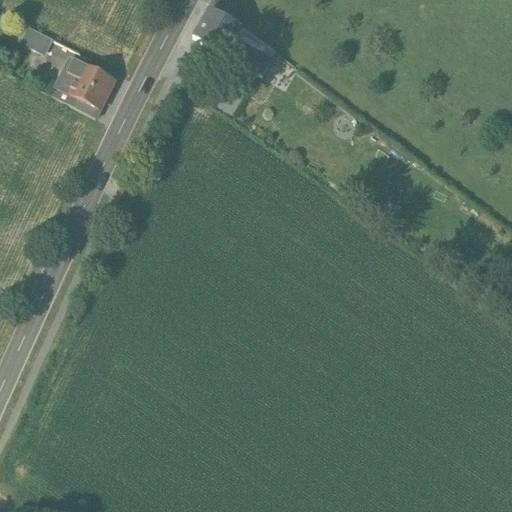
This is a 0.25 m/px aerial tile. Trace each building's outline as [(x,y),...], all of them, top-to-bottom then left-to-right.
[(241,32),(208,14),(194,40),(251,72),(258,59),(238,48),(232,48),(241,32)] [(48,56),(56,40),(31,27),(23,43),(48,56)] [(274,54),(269,51),(265,57),(271,60),(274,54)] [(269,64),(258,59),(251,72),(261,78),(269,64)] [(113,84),(94,75),(91,83),(86,81),(80,93),(80,94),(84,96),(80,104),(99,114),(113,84)] [(99,114),(80,104),(84,96),(80,94),(80,93),(65,86),(57,102),(95,122),(99,114)]
